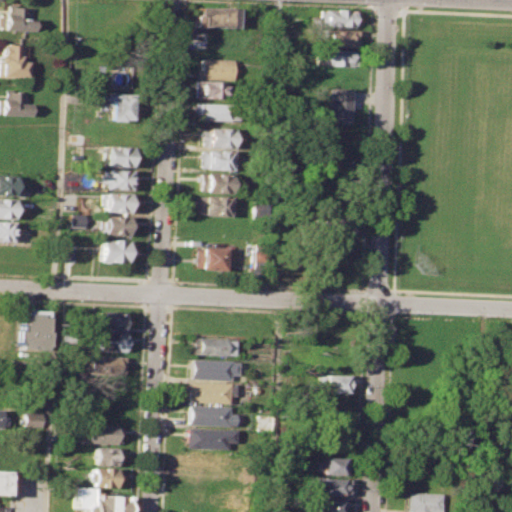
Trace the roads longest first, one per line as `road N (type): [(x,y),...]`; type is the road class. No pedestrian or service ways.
road 1 (residential): [(171,0),(147,511)]
road 2 (residential): [(0,287),(511,307)]
road 3 (residential): [(369,511),(388,0)]
